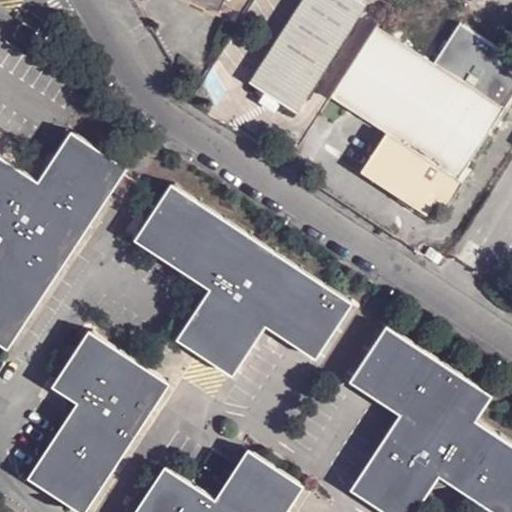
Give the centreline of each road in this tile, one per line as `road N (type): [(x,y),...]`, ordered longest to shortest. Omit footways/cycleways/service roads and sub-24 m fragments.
road 1 (residential): [(511,335),(188,124),(146,86),(88,0)]
road 2 (unknown): [(386,0),(275,181)]
road 3 (unknown): [(212,140),(295,0)]
road 4 (unknown): [(436,286),(511,161)]
